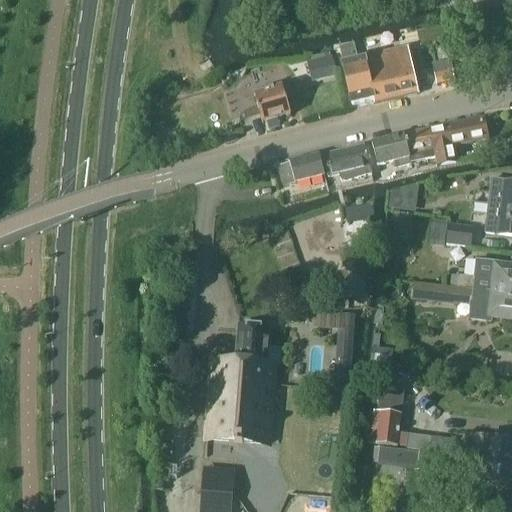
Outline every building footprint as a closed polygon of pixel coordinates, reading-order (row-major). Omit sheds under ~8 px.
[(459,65),(478,61),(474,46),(456,50),(459,65)] [(374,105),(417,95),(407,51),(363,61),(364,64),(342,69),(351,107),(373,102),(374,105)] [(262,126),(290,117),(282,90),(253,98),(262,126)] [(427,130),(434,159),(436,169),(455,165),(452,148),(487,141),(483,119),(427,130)] [(409,165),(434,159),(427,130),(403,136),(371,144),(377,168),(393,164),(394,170),(410,167),(409,165)] [(340,184),(371,177),(364,146),(322,157),(327,179),(339,176),(340,184)] [(282,188),(323,177),(318,157),(289,165),(277,168),(282,188)] [(487,217),(485,235),(511,238),(511,184),(503,183),(491,182),(488,204),(487,217)] [(426,203),(446,199),(444,189),(424,194),(426,203)] [(361,209),(344,211),(346,226),(362,224),(361,209)] [(444,249),(447,224),(430,222),(427,247),(444,249)] [(445,247),(469,250),(471,234),(447,231),(445,247)] [(460,293),(511,297),(511,270),(499,269),(499,265),(478,263),(476,280),(461,278),(460,293)] [(386,268),(384,280),(395,281),(396,274),(392,269),(386,268)] [(511,297),(460,293),(417,288),(416,298),(474,305),(472,322),(493,325),(493,321),(511,322),(511,297)] [(360,300),(361,290),(349,289),(348,299),(360,300)] [(317,315),(316,329),(328,330),(329,315),(317,315)] [(210,441),(270,445),(274,386),(276,368),(265,367),(268,331),(241,329),(240,352),(237,351),(236,366),(215,364),(210,441)] [(336,359),(335,376),(350,377),(351,360),(336,359)] [(380,449),(418,453),(428,454),(430,440),(399,436),(401,417),(399,417),(402,392),(380,390),(377,414),(369,413),(365,446),(380,447),(380,449)] [(459,458),(510,464),(511,459),(511,443),(481,440),(481,437),(465,435),(462,458),(459,457),(459,458)] [(509,470),(510,464),(459,458),(457,470),(477,472),(476,482),(508,485),(508,483),(510,481),(511,470),(509,470)] [(203,475),(202,495),(219,497),(221,476),(203,475)]
